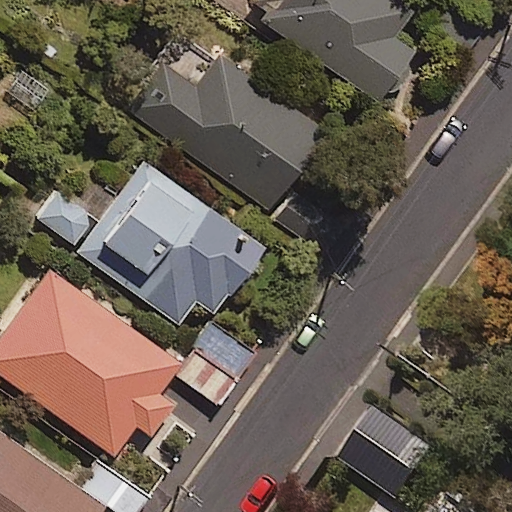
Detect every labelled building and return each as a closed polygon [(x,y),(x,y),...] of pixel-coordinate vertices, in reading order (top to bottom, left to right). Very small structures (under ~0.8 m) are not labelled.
[(408,12),(388,0),(250,0),(241,16),(376,104),(411,51),(391,38),(408,12)] [(328,134),(220,57),(197,89),(167,68),(135,113),(274,211),(328,134)] [(266,250),(144,161),(79,252),(180,324),(196,301),(218,317),(266,250)] [(94,225),(58,191),(37,213),(73,247),(94,225)] [(346,227),(298,191),(278,218),(325,255),(346,227)] [(182,363),(52,270),(0,342),(0,372),(116,456),(137,426),(152,437),(175,406),(160,394),(182,363)] [(258,352),(218,323),(179,376),(219,405),(258,352)] [(437,453),(380,414),(347,462),(404,501),(437,453)] [(105,511),(109,506),(117,511),(138,511),(149,495),(113,471),(94,499),(0,432),(0,511),(105,511)]
